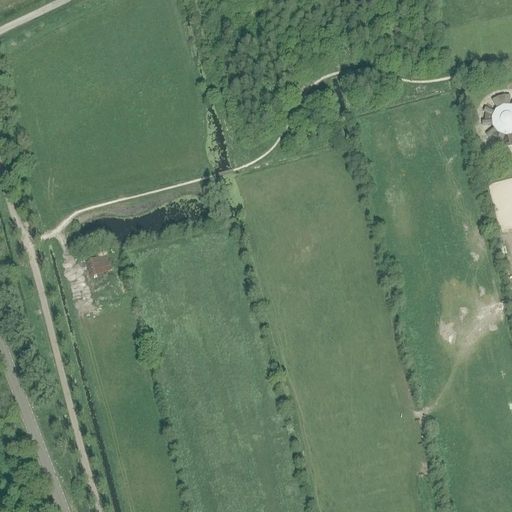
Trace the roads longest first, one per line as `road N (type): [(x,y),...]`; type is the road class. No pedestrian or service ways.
road 1 (track): [(100,511),(28,242),(11,215),(0,169)]
road 2 (unclassified): [(65,511),(0,342)]
